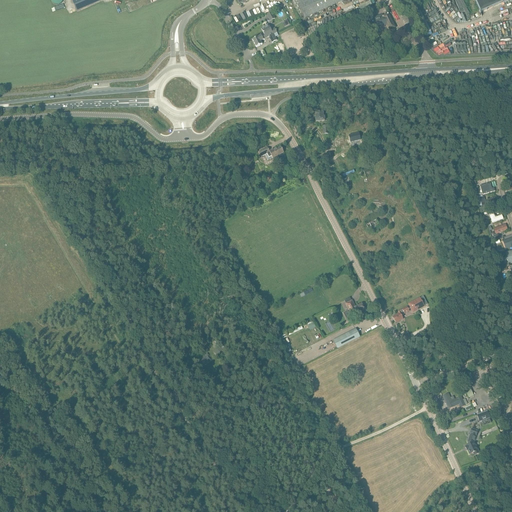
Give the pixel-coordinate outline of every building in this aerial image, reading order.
[(71,0),(77,11),(100,1),(100,0),(71,0)] [(137,0),(126,5),(129,12),(158,0),(137,0)] [(296,0),(305,18),(343,0),(296,0)] [(473,0),(479,12),(510,0),(473,0)] [(360,10),(371,5),(370,2),(359,6),(360,10)] [(257,5),(250,8),(253,15),(259,12),(257,5)] [(270,22),(275,19),(271,12),(266,15),(270,22)] [(372,20),(373,23),(374,28),(387,24),(390,30),(395,28),(388,14),(383,17),(372,20)] [(261,29),(264,34),(266,39),(269,37),(277,33),(275,29),(271,30),(268,25),(261,29)] [(302,30),(296,32),(299,38),(305,36),(302,30)] [(277,33),(269,37),(272,43),(277,40),(275,37),(278,36),(277,33)] [(266,39),(264,34),(252,40),(256,47),(262,44),(261,41),(266,39)] [(324,113),(323,113),(322,112),(315,113),(316,122),(324,121),(324,113)] [(359,134),(349,136),(351,142),(360,140),(359,134)] [(259,152),(261,157),(267,154),(269,158),(272,156),(273,158),(284,153),(281,147),(274,150),(273,149),(269,151),(268,148),(259,152)] [(346,187),(367,179),(363,170),(342,179),(346,187)] [(491,183),(480,185),(482,193),(479,194),(477,188),(475,189),(479,206),(483,205),(481,198),(482,198),(482,195),(495,192),(494,188),(492,188),(491,183)] [(493,213),(489,215),(492,223),(503,219),(502,215),(495,218),(494,215),(493,213)] [(376,219),(366,224),(368,229),(379,224),(376,219)] [(495,234),(507,230),(506,224),(494,228),(495,234)] [(511,238),(503,242),(506,249),(511,246),(511,238)] [(413,313),(425,307),(420,298),(408,304),(413,313)] [(345,304),(349,311),(347,311),(350,317),(354,315),(360,312),(365,310),(362,304),(355,307),(352,301),(345,304)] [(407,308),(406,309),(404,310),(403,309),(398,312),(399,314),(392,317),(396,323),(400,321),(403,319),(401,316),(408,312),(409,312),(407,308)] [(440,326),(441,328),(438,330),(440,334),(450,328),(448,324),(443,327),(442,324),(440,326)] [(358,330),(335,341),(339,348),(361,337),(358,330)] [(434,338),(429,330),(425,332),(428,337),(427,337),(429,341),(434,338)] [(282,345),(285,354),(290,352),(287,343),(282,345)] [(198,362),(201,366),(210,360),(207,357),(208,356),(207,354),(203,356),(204,358),(198,362)] [(469,398),(474,395),(469,387),(464,389),(469,398)] [(459,405),(460,408),(465,406),(461,397),(456,399),(457,401),(452,403),(448,394),(443,397),(449,409),(459,405)] [(477,415),(479,422),(490,418),(487,411),(477,415)] [(474,442),(478,431),(472,429),(470,433),(471,434),(468,442),(469,444),(466,446),(466,447),(465,447),(467,451),(468,450),(470,454),(473,453),(474,456),(479,453),(474,442)]
